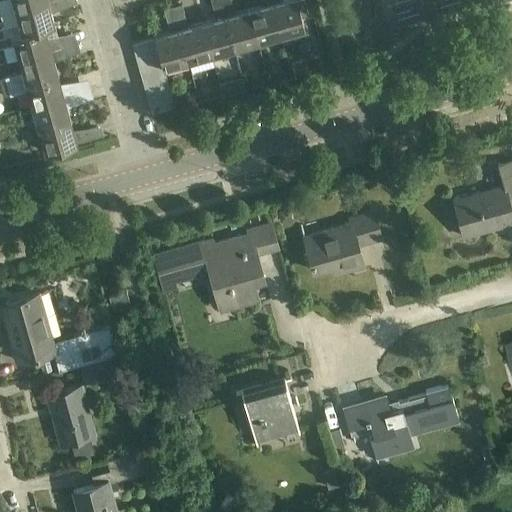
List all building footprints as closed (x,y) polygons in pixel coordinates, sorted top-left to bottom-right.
[(59,5),(57,0),(53,0),(15,10),(19,25),(2,30),(0,30),(0,39),(55,25),(51,10),(59,5)] [(12,0),(15,10),(53,0),(12,0)] [(234,49),(220,0),(211,0),(217,18),(202,22),(211,55),(234,49)] [(257,43),(248,10),(235,13),(231,0),(220,0),(234,49),(257,43)] [(280,36),(270,0),(261,0),(263,6),(248,10),(257,43),(280,36)] [(281,0),(270,0),(280,36),(305,29),(297,0),(283,0),(281,1),(281,0)] [(479,0),(381,0),(389,28),(480,3),(479,0)] [(211,55),(202,22),(189,26),(183,4),(173,7),(188,62),(211,55)] [(188,62),(173,7),(164,9),(170,31),(155,35),(156,38),(159,49),(162,61),(164,68),(188,62)] [(55,25),(0,39),(0,49),(15,45),(19,60),(62,48),(55,25)] [(159,49),(156,38),(133,44),(136,56),(159,49)] [(59,74),(55,62),(54,58),(63,54),(62,48),(19,60),(23,74),(5,78),(8,88),(59,74)] [(162,61),(159,49),(136,56),(139,67),(162,61)] [(0,59),(3,72),(16,69),(12,54),(0,57),(0,59)] [(166,72),(164,68),(162,61),(139,67),(142,79),(166,72)] [(169,84),(166,72),(142,79),(146,90),(169,84)] [(62,88),(62,85),(59,74),(8,88),(10,96),(28,91),(32,106),(75,94),(73,87),(62,88)] [(172,95),(169,84),(146,90),(149,102),(172,95)] [(76,99),(75,94),(32,106),(35,119),(18,124),(21,134),(71,120),(67,104),(76,99)] [(175,107),(172,95),(149,102),(152,114),(175,107)] [(75,134),(71,120),(21,134),(23,142),(40,137),(45,152),(78,143),(77,142),(83,140),(81,133),(75,134)] [(511,209),(508,196),(511,195),(511,160),(498,164),(504,185),(454,199),(465,237),(511,223),(511,209)] [(358,244),(381,238),(374,213),(350,219),(351,224),(304,237),(314,271),(347,262),(349,269),(364,264),(358,244)] [(258,299),(253,282),(250,272),(261,269),(256,252),(278,246),(272,223),(249,229),(250,234),(214,244),(213,239),(153,255),(163,290),(177,286),(175,280),(210,271),(220,309),(258,299)] [(132,305),(129,295),(128,290),(109,295),(113,309),(132,305)] [(7,327),(14,352),(17,362),(53,352),(58,372),(82,365),(107,358),(118,355),(110,326),(101,329),(101,330),(94,332),(82,324),(75,337),(52,344),(38,294),(5,303),(11,326),(7,327)] [(112,377),(107,358),(82,365),(87,384),(112,377)] [(254,440),(297,428),(298,428),(285,379),(241,391),(254,440)] [(426,394),(399,401),(399,404),(390,407),(387,397),(362,404),(362,403),(343,408),(348,426),(350,425),(351,430),(364,426),(371,452),(399,445),(398,441),(411,437),(409,428),(439,419),(440,422),(458,417),(453,397),(451,398),(448,385),(425,391),(426,394)] [(82,404),(86,403),(81,386),(47,395),(60,444),(91,435),(82,404)] [(152,470),(147,450),(107,461),(113,481),(152,470)] [(116,511),(108,482),(73,491),(78,511),(116,511)]
